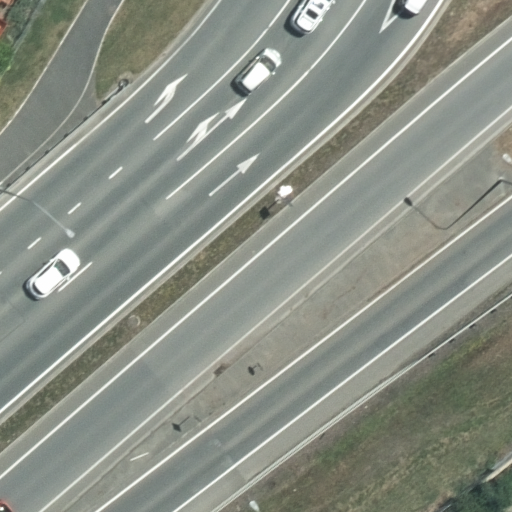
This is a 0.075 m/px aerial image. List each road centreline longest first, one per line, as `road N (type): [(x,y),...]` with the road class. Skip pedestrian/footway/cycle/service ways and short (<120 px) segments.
road 1 (trunk): [(511,73),(0,508)]
road 2 (trunk): [(511,228),(137,511)]
road 3 (trunk): [(0,316),(234,102),(323,0)]
